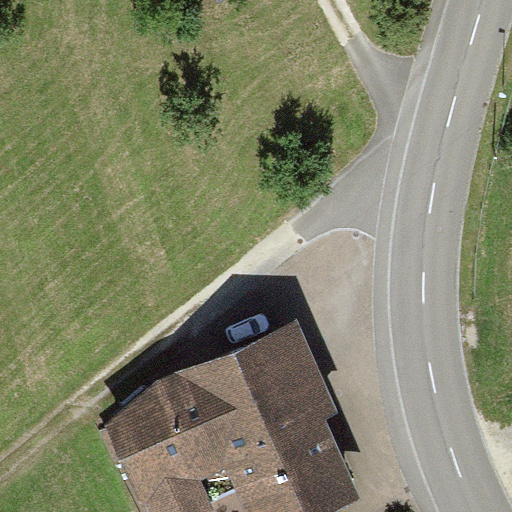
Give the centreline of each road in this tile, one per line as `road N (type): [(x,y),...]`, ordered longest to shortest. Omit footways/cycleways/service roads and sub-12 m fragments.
road 1 (tertiary): [(481,511),(434,389),(425,282),(431,205),(490,0)]
road 2 (track): [(453,146),(396,113),(329,0)]
road 3 (track): [(127,364),(0,469)]
